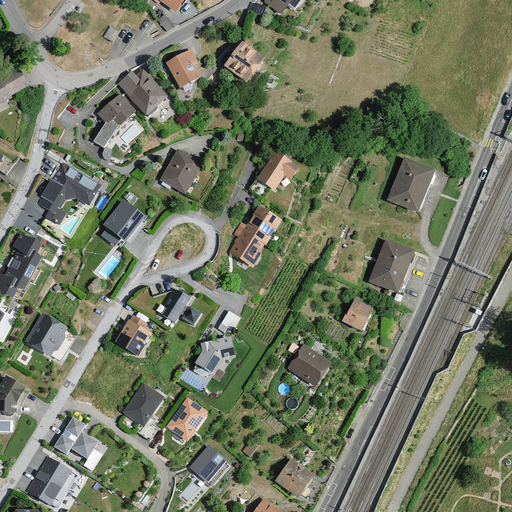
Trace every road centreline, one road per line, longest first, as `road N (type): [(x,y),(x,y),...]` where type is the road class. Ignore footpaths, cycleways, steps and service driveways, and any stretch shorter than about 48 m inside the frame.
road 1 (unclassified): [(511,96),(429,296),(322,511)]
road 2 (residential): [(511,273),(396,511)]
road 3 (residential): [(0,504),(129,286)]
road 4 (residential): [(56,80),(121,67),(241,0)]
road 5 (residential): [(129,286),(179,218),(206,224),(214,242),(200,263),(183,270)]
road 6 (residential): [(56,80),(28,188),(0,239)]
